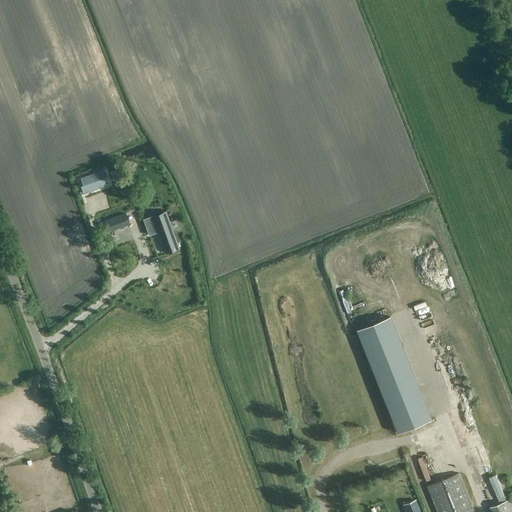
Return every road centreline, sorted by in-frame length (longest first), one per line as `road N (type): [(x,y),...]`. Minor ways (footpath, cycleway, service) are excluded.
road 1 (unclassified): [(98,511),(0,246)]
road 2 (track): [(40,351),(143,265)]
